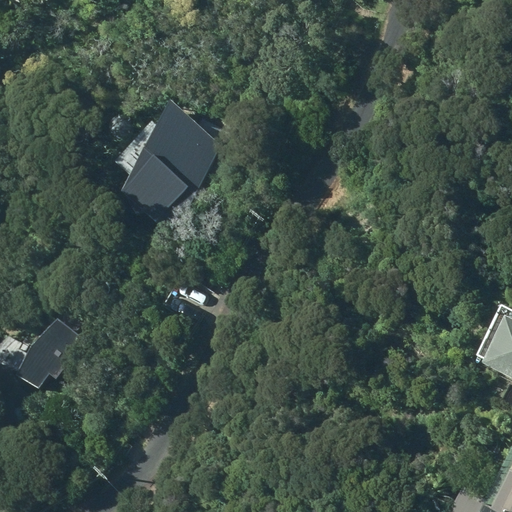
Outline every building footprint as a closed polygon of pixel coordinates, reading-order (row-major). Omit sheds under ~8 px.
[(236,149),(172,112),(117,208),(181,244),(236,149)] [(482,366),(511,380),(511,321),(505,318),(482,366)] [(65,322),(23,376),(41,391),(53,376),(61,382),(91,343),(65,322)] [(511,511),(511,472),(510,472),(491,511),(492,511),(511,511)] [(462,488),(449,511),(479,511),(485,500),(462,488)]
